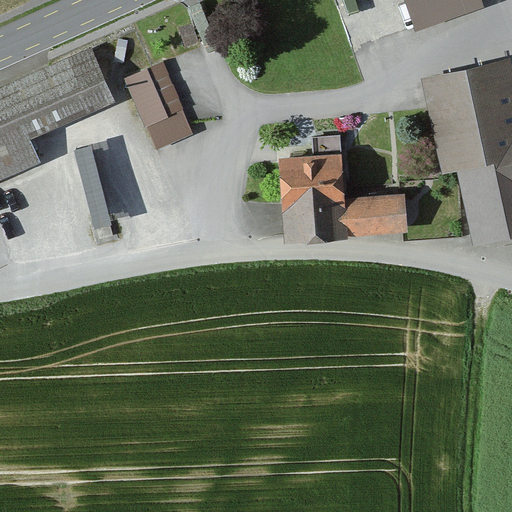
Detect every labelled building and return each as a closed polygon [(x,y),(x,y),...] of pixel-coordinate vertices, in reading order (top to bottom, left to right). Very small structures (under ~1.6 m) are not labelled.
[(403,0),(415,32),(480,9),(477,0),(403,0)] [(183,49),(194,46),(189,29),(178,32),(183,49)] [(0,180),(37,164),(26,141),(111,104),(89,52),(0,91),(0,180)] [(511,97),(505,66),(419,84),(438,175),(451,173),(467,246),(511,236),(511,97)] [(180,70),(126,91),(156,168),(210,148),(180,70)] [(91,227),(110,223),(93,143),(73,148),(91,227)] [(401,194),(337,199),(334,159),(272,163),(278,242),(404,233),(401,194)]
